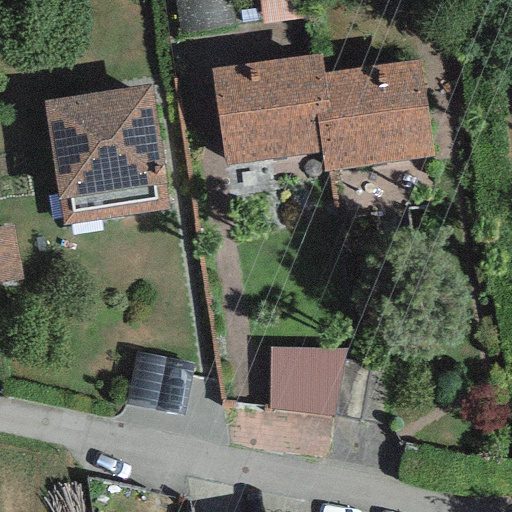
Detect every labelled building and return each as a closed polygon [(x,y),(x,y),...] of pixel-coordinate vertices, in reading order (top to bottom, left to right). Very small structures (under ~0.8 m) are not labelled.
[(320,54),(212,69),(226,165),(320,152),(314,115),(328,113),(322,74),(320,54)] [(419,60),(322,74),(328,113),(314,115),(320,152),(323,173),(433,157),(419,60)] [(150,85),(43,101),(62,223),(169,207),(150,85)] [(12,227),(0,228),(0,282),(20,279),(12,227)] [(276,412),(349,414),(351,350),(278,349),(276,412)] [(140,404),(196,408),(199,356),(144,352),(140,404)]
